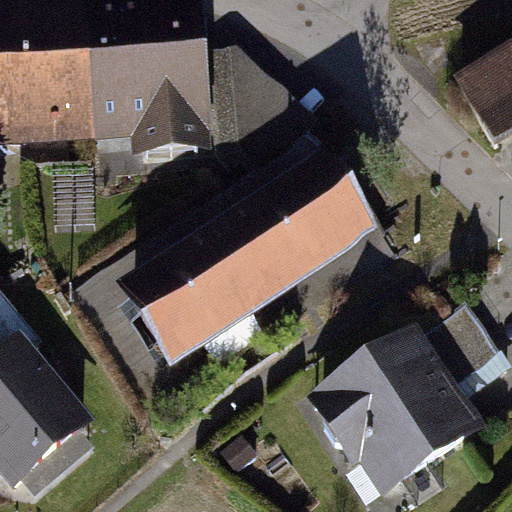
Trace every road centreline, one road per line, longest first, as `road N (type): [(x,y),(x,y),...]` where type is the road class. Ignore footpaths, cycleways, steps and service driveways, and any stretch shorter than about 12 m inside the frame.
road 1 (residential): [(511,222),(337,58)]
road 2 (residential): [(337,58),(206,0)]
